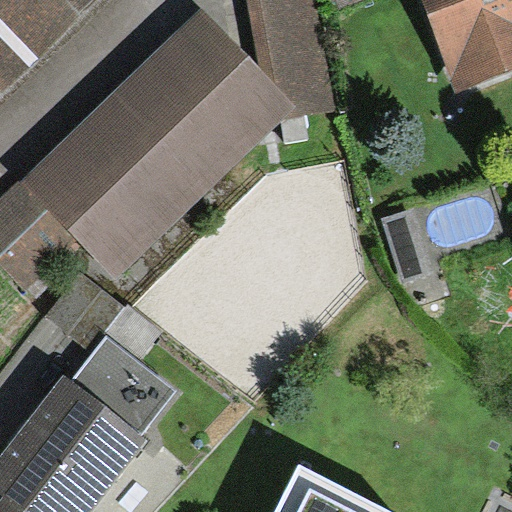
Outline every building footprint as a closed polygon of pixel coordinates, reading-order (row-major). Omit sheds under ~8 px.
[(0,0),(0,95),(101,0),(0,0)] [(311,0),(241,0),(247,62),(292,109),(326,103),(311,0)] [(511,0),(423,0),(453,89),(511,69),(511,0)] [(202,15),(0,209),(0,264),(25,290),(76,241),(114,280),(292,109),(247,62),(202,15)] [(77,277),(46,317),(90,352),(121,312),(77,277)] [(104,345),(0,480),(0,500),(15,511),(103,511),(148,453),(134,442),(170,395),(104,345)] [(359,511),(302,485),(289,511),(359,511)]
